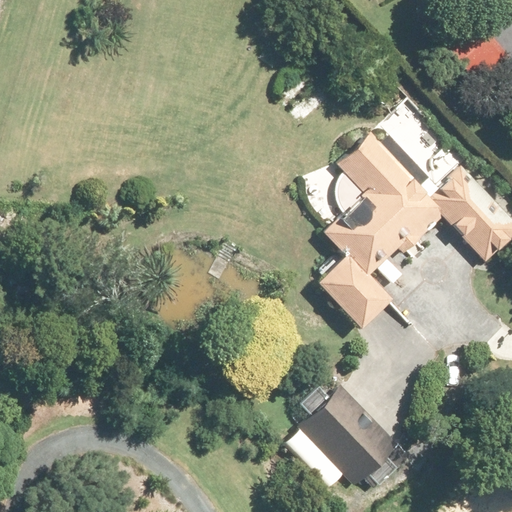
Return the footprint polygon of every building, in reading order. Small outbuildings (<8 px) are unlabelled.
[(510,52),(489,34),(460,66),(481,85),(510,52)] [(334,218),(371,266),(447,209),(416,169),(412,171),(375,122),(338,150),(369,192),(334,218)] [(488,249),(511,227),(511,214),(464,161),(433,189),(488,249)] [(318,278),(361,325),(392,297),(349,250),(318,278)] [(336,381),(293,420),(349,479),(391,440),(336,381)]
